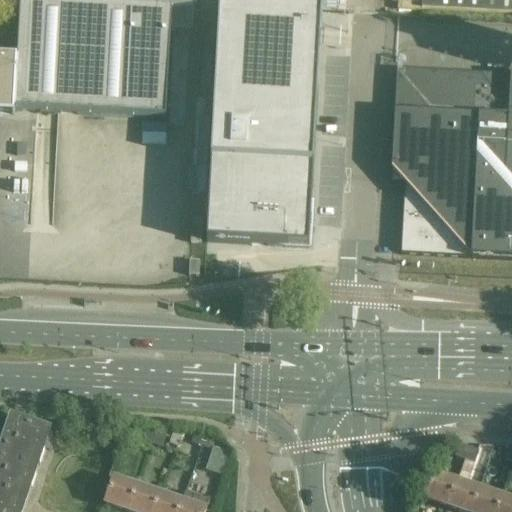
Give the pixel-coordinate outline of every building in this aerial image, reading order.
[(0,0),(0,112),(14,113),(165,121),(171,14),(172,14),(172,13),(191,14),(191,15),(193,15),(193,0),(0,0)] [(511,0),(421,0),(421,11),(511,15),(511,0)] [(220,10),(207,245),(307,250),(320,16),(220,10)] [(391,171),(390,186),(404,187),(400,257),(401,257),(511,262),(511,77),(481,76),(397,72),(396,72),(391,171)] [(192,219),(190,245),(200,245),(202,220),(192,219)] [(189,263),(189,278),(196,278),(198,278),(199,263),(189,263)] [(37,468),(38,468),(44,453),(42,453),(47,437),(12,425),(0,459),(0,495),(25,504),(30,489),(31,490),(36,474),(35,474),(37,468)] [(151,446),(155,434),(146,431),(142,443),(151,446)] [(155,434),(151,446),(160,449),(164,437),(155,434)] [(201,448),(205,437),(196,434),(192,445),(201,448)] [(205,437),(201,448),(210,451),(214,440),(205,437)] [(465,462),(469,451),(460,448),(456,459),(465,462)] [(469,451),(465,462),(474,465),(478,453),(469,451)] [(449,509),(457,485),(434,477),(426,501),(449,509)] [(121,511),(129,511),(137,490),(114,482),(106,507),(121,511)] [(472,511),(498,511),(502,500),(501,500),(504,492),(505,493),(507,487),(498,484),(496,490),(497,490),(495,498),(480,493),(472,511)] [(472,511),(480,493),(457,485),(449,509),(457,511),(472,511)] [(154,511),(159,497),(137,490),(129,511),(154,511)] [(182,505),(179,511),(204,511),(208,502),(185,494),(182,505)] [(21,511),(25,504),(0,495),(0,511),(21,511)] [(179,511),(182,505),(159,497),(154,511),(179,511)] [(498,511),(511,511),(511,503),(502,500),(498,511)]
